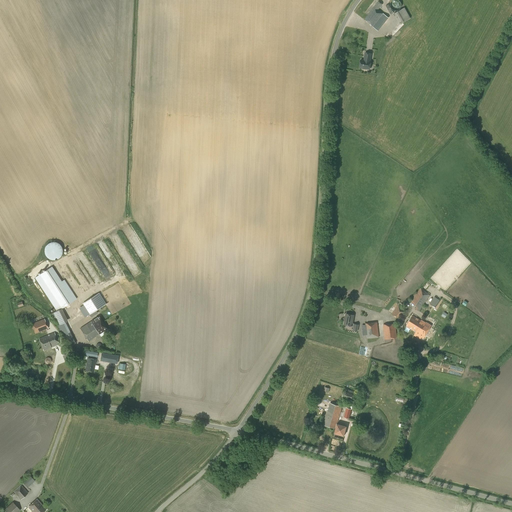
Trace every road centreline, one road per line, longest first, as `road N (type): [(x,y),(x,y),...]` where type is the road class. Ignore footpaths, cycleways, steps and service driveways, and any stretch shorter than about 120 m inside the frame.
road 1 (unclassified): [(238,430),(295,338),(313,288),(329,78),(339,34),(360,0)]
road 2 (unclassified): [(511,505),(238,430)]
road 3 (unclassified): [(238,430),(67,400)]
